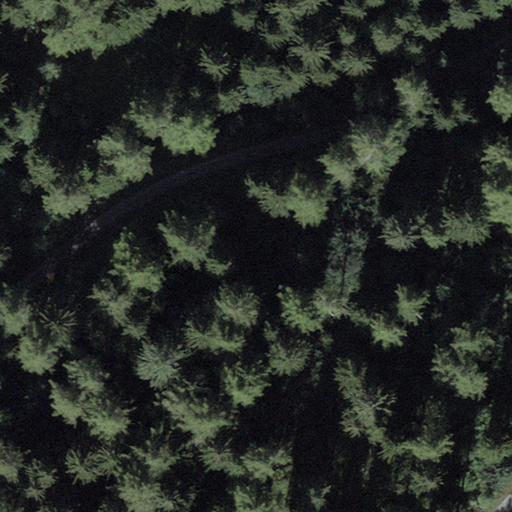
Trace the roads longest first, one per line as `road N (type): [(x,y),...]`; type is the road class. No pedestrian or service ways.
road 1 (track): [(511,44),(444,81),(123,204),(0,307)]
road 2 (track): [(511,5),(332,89),(290,100),(125,104),(112,85),(119,74),(166,53),(189,29),(189,14),(175,0)]
